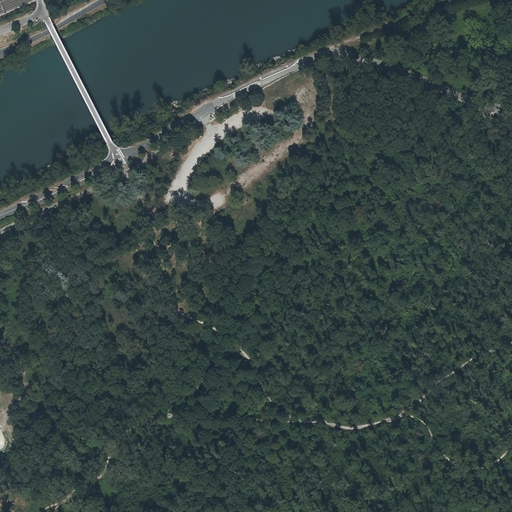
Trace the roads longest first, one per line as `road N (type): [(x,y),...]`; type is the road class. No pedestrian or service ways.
road 1 (unclassified): [(511,110),(336,54),(238,91),(119,160)]
road 2 (unclassified): [(45,12),(119,160)]
road 3 (unclassified): [(119,160),(0,216)]
